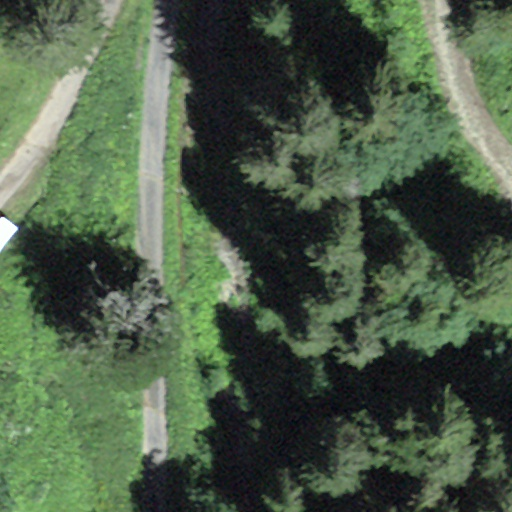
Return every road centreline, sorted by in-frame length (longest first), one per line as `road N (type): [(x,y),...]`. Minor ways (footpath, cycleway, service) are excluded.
road 1 (track): [(159,511),(156,174),(174,0)]
road 2 (track): [(107,0),(44,141),(0,204)]
